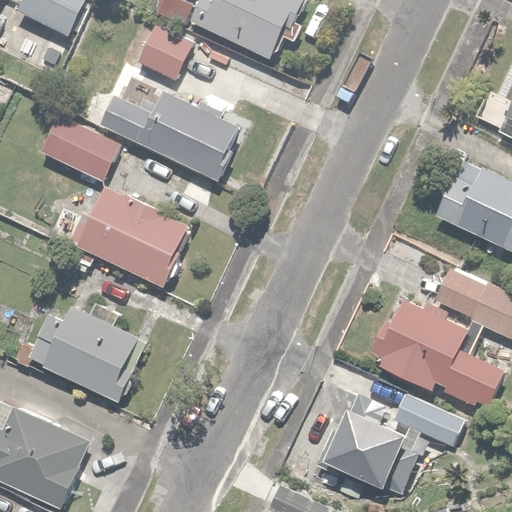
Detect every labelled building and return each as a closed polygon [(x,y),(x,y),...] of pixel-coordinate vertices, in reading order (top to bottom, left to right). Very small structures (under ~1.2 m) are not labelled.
[(0,0),(0,34),(8,19),(0,14),(0,12),(6,0),(0,0)] [(27,0),(23,9),(74,35),(90,0),(27,0)] [(192,29),(196,20),(284,62),(314,0),(201,0),(199,5),(189,0),(165,0),(159,13),(192,29)] [(200,42),(160,22),(142,59),(182,78),(200,42)] [(121,93),(107,122),(222,179),(248,127),(171,89),(166,100),(154,94),(148,106),(121,93)] [(63,112),(45,149),(109,180),(127,144),(63,112)] [(511,174),(474,157),(465,175),(460,172),(440,214),(511,248),(511,174)] [(74,240),(83,245),(76,259),(98,270),(105,256),(168,287),(199,226),(114,184),(100,212),(91,208),(74,240)] [(511,289),(457,264),(441,299),(477,316),(476,319),(511,335),(511,289)] [(431,299),(428,305),(411,298),(401,319),(392,315),(376,350),(387,356),(383,366),(438,391),(442,383),(450,386),(448,390),(493,410),(510,371),(468,352),(479,328),(451,315),(454,309),(431,299)] [(58,312),(36,357),(127,400),(134,386),(124,381),(146,336),(121,324),(127,313),(101,301),(95,313),(79,306),(73,320),(58,312)] [(411,392),(399,418),(459,445),(471,419),(411,392)] [(0,474),(69,506),(99,439),(6,398),(0,411),(0,474)] [(350,478),(352,471),(408,493),(422,455),(408,449),(414,434),(355,411),(349,427),(338,423),(320,467),(350,478)]
